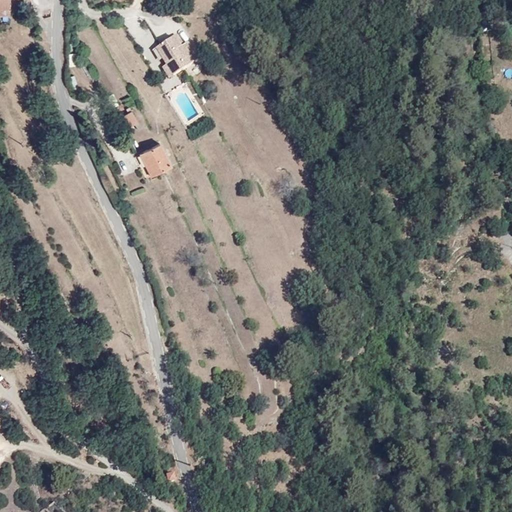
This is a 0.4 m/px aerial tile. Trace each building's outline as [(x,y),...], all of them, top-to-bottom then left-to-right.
[(0,0),(0,10),(10,9),(10,1),(9,0),(0,0)] [(11,14),(20,13),(20,2),(11,2),(11,14)] [(0,10),(0,18),(9,18),(10,9),(0,10)] [(155,52),(171,78),(197,63),(187,47),(182,48),(176,38),(155,52)] [(123,120),(127,130),(138,124),(134,115),(123,120)] [(194,143),(214,130),(208,121),(188,134),(194,143)] [(139,156),(150,177),(173,165),(161,144),(139,156)] [(2,375),(0,376),(0,382),(4,390),(9,387),(2,375)]
